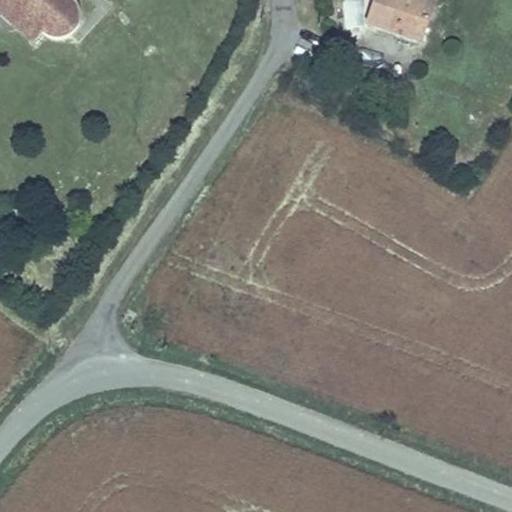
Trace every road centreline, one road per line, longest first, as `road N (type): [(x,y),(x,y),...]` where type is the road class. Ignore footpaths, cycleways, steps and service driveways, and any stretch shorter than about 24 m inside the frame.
road 1 (tertiary): [(511,501),(239,396),(134,373),(92,377)]
road 2 (unclassified): [(288,0),(288,19),(263,62),(111,286),(90,345),(92,377)]
